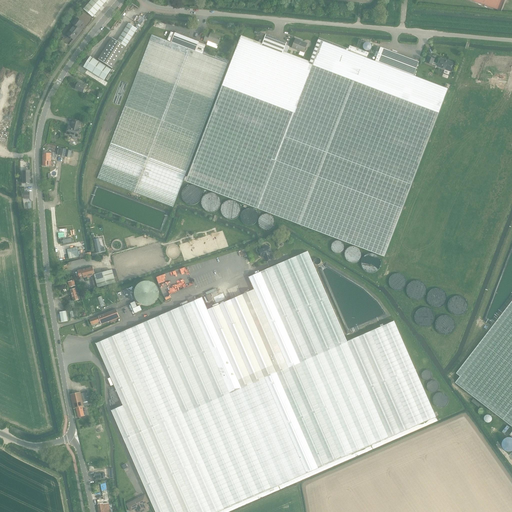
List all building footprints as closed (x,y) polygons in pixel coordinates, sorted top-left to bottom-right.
[(91,0),(83,9),(92,17),(107,0),(91,0)] [(73,39),(81,30),(78,27),(82,22),(77,18),(73,24),(75,25),(67,35),(73,39)] [(98,59),(99,60),(98,61),(90,57),(83,67),(104,80),(111,70),(110,69),(111,68),(112,68),(126,46),(137,29),(128,24),(117,41),(112,38),(98,59)] [(174,33),(171,42),(195,51),(196,48),(204,51),(206,46),(198,43),(199,42),(175,33),(174,33)] [(218,45),(221,37),(210,33),(209,36),(206,35),(203,41),(207,42),(208,41),(218,45)] [(186,182),(257,209),(384,257),(402,209),(411,185),(447,89),(413,76),(419,62),(418,61),(380,47),(375,61),(370,59),(371,56),(368,55),(369,53),(362,50),(355,48),(349,45),(348,49),(319,38),(310,62),(283,52),(287,43),(265,34),(262,44),(241,36),(186,182)] [(152,35),(97,179),(173,207),(227,64),(229,61),(204,51),(196,48),(195,51),(171,42),(152,35)] [(304,52),(307,44),(295,39),(292,48),(304,52)] [(370,51),(372,43),(364,42),(363,50),(370,51)] [(453,64),(445,61),(445,60),(440,58),(437,67),(450,71),(453,64)] [(75,89),(83,92),(85,94),(86,90),(84,89),(85,86),(78,83),(75,89)] [(69,126),(66,134),(72,135),(72,136),(72,137),(73,138),(74,138),(75,138),(76,137),(76,136),(77,137),(79,129),(81,122),(73,120),(72,124),(71,124),(71,127),(69,126)] [(57,155),(70,157),(71,151),(58,148),(57,155)] [(42,166),(49,166),(51,166),(51,159),(53,159),(53,156),(51,156),(51,153),(42,153),(42,166)] [(181,192),(181,196),(182,200),(185,203),(189,205),(193,204),(197,203),(199,200),(201,196),(201,193),(199,189),(196,186),(193,185),(189,185),(185,186),(183,189),(181,192)] [(210,212),(214,211),(217,209),(220,205),(220,201),(218,197),(215,194),(212,192),(208,192),(205,194),(202,196),(201,199),(200,203),(201,206),(204,209),(207,211),(210,212)] [(221,215),(224,218),(227,219),(231,220),(234,219),(237,216),(239,213),(240,209),(238,205),(236,202),(232,200),(227,200),(224,202),(221,205),(220,208),(220,212),(221,215)] [(241,221),(244,223),(247,225),(250,224),(253,223),(256,220),(257,217),(256,214),(255,211),(252,209),(249,208),(246,208),(244,209),(241,212),(240,215),(240,218),(241,221)] [(258,225),(260,228),(263,230),(266,230),(269,229),(272,227),(274,225),(274,221),(274,218),(272,215),(269,214),(265,213),(262,214),(259,216),(258,219),(257,222),(258,225)] [(337,240),(334,241),(331,243),(330,245),(330,249),(331,251),(334,253),(337,254),(340,253),(342,251),(344,248),(344,245),(342,242),(340,240),(337,240)] [(99,241),(94,242),(96,250),(97,253),(105,251),(104,248),(104,247),(102,248),(101,245),(100,246),(99,241)] [(264,258),(266,262),(272,259),(270,253),(271,253),(268,246),(259,250),(261,257),(264,256),(265,258),(264,258)] [(345,259),(347,261),(350,263),(354,263),(357,262),(359,259),(361,256),(361,253),(360,250),(357,247),(354,246),(350,246),(347,248),(345,250),(344,253),(344,256),(345,259)] [(77,247),(67,249),(69,259),(79,257),(77,247)] [(155,511),(217,511),(389,437),(435,417),(394,321),(383,326),(382,324),(380,325),(380,327),(347,342),(307,251),(248,277),(254,289),(207,310),(202,297),(96,344),(123,405),(111,411),(155,511)] [(364,270),(368,272),(371,272),(374,271),(377,270),(379,267),(380,263),(380,260),(378,257),(375,254),(372,253),(368,253),(364,255),(362,259),(361,263),(362,267),(364,270)] [(83,278),(87,277),(88,278),(90,277),(90,276),(94,275),(92,266),(85,268),(77,271),(79,277),(83,276),(83,278)] [(164,296),(177,292),(173,282),(187,278),(184,268),(157,276),(164,296)] [(112,270),(94,275),(96,285),(95,285),(96,288),(116,283),(112,270)] [(392,273),(391,286),(403,287),(404,274),(392,273)] [(425,281),(409,280),(408,296),(424,297),(425,281)] [(145,305),(146,305),(147,305),(149,305),(150,305),(151,304),(152,304),(153,303),(154,302),(155,301),(156,300),(156,299),(157,298),(157,297),(158,296),(158,294),(158,293),(158,292),(158,291),(157,289),(157,288),(156,287),(156,286),(155,285),(154,284),(153,283),(152,283),(151,282),(150,282),(149,281),(147,281),(146,281),(145,281),(144,281),(142,282),(141,282),(140,283),(139,283),(138,284),(137,285),(136,286),(136,287),(135,288),(135,289),(134,291),(134,292),(134,293),(134,294),(134,296),(135,297),(135,298),(136,299),(136,300),(137,301),(138,302),(139,303),(140,304),(141,304),(142,305),(144,305),(145,305)] [(437,309),(442,305),(440,304),(448,297),(437,286),(425,296),(437,309)] [(73,301),(80,299),(78,294),(77,294),(75,289),(70,290),(73,301)] [(450,296),(449,312),(465,314),(466,297),(450,296)] [(511,437),(511,300),(456,373),(460,377),(455,383),(511,427),(511,431),(509,435),(511,437)] [(140,305),(137,307),(134,302),(130,303),(132,308),(134,313),(142,310),(140,305)] [(101,324),(104,323),(119,317),(116,310),(101,315),(89,320),(91,325),(100,322),(101,324)] [(70,394),(73,409),(76,408),(78,417),(84,416),(84,415),(86,415),(85,411),(83,411),(82,407),(83,406),(88,405),(88,402),(91,401),(90,395),(86,396),(85,393),(80,394),(80,392),(70,394)] [(473,399),(471,401),(478,407),(480,405),(473,399)] [(145,495),(126,504),(130,511),(137,508),(138,511),(141,511),(146,510),(144,504),(148,502),(145,495)] [(97,505),(98,511),(107,511),(108,511),(108,509),(107,509),(106,503),(97,505)]
